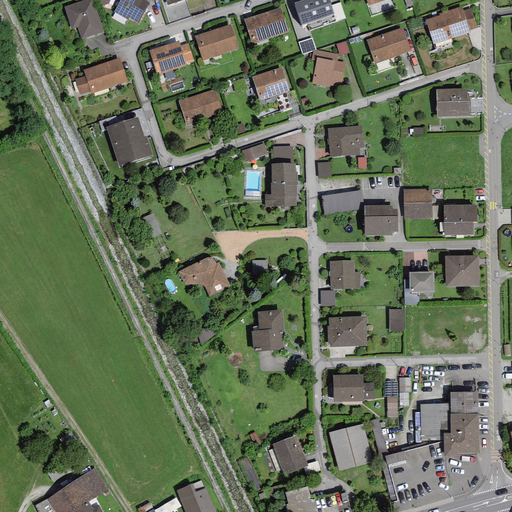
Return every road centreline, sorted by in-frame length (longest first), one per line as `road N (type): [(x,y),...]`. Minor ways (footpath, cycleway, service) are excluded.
road 1 (residential): [(260,0),(131,45),(162,155),(178,162),(308,121)]
road 2 (track): [(126,511),(0,321)]
road 3 (residential): [(308,121),(488,67)]
road 4 (residential): [(316,364),(496,358)]
road 5 (residential): [(314,248),(493,246)]
road 6 (residential): [(496,358),(497,500)]
road 7 (residential): [(490,113),(493,246)]
road 8 (residential): [(308,121),(314,248)]
